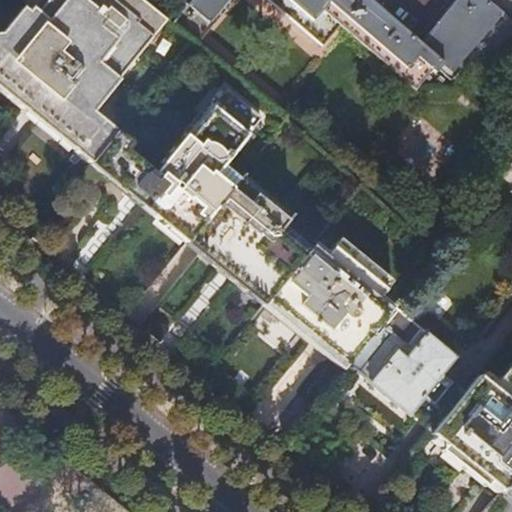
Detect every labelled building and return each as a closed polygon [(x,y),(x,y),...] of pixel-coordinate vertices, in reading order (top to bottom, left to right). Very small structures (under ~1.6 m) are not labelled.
[(115,80),(164,20),(139,0),(63,0),(47,20),(42,16),(40,18),(115,80)] [(497,51),(511,32),(511,20),(497,8),(486,0),(456,0),(420,42),(370,0),(185,0),(167,22),(197,46),(236,0),(271,0),(324,45),(341,25),(415,89),(439,61),(452,72),(460,64),(464,67),(497,51)] [(95,159),(112,138),(115,134),(91,114),(117,81),(115,80),(40,18),(32,28),(27,24),(4,50),(0,47),(0,82),(13,93),(11,96),(13,98),(15,95),(34,111),(94,160),(95,159)] [(191,238),(238,181),(218,165),(223,159),(227,162),(263,119),(227,91),(157,175),(112,138),(95,159),(120,179),(138,194),(191,238)] [(268,301),(269,299),(310,249),(283,227),(287,222),(238,181),(191,238),(197,243),(229,269),(268,301)] [(322,342),(348,364),(375,331),(395,307),(381,295),(390,284),(338,241),(328,254),(315,243),(310,249),(269,299),(322,342)] [(412,413),(434,431),(464,394),(442,375),(457,356),(427,332),(395,306),(395,307),(375,331),(348,364),(370,381),(369,382),(380,391),(410,415),(412,413)] [(493,386),(480,375),(464,394),(434,431),(432,433),(463,459),(503,491),(511,479),(511,371),(507,368),(493,386)] [(511,479),(503,491),(511,498),(511,479)]
